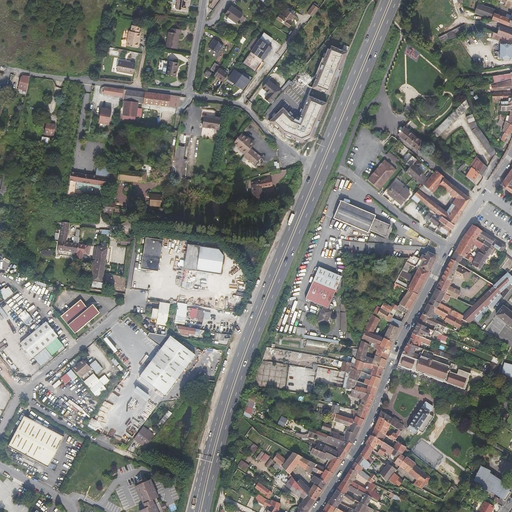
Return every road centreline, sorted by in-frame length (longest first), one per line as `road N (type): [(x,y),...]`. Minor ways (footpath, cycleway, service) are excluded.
road 1 (primary): [(205,511),(245,367),(397,0)]
road 2 (primary): [(384,0),(234,365),(194,511)]
road 3 (tertiary): [(449,246),(357,446),(314,511)]
road 4 (track): [(83,225),(275,239)]
road 5 (residential): [(0,70),(187,94)]
road 6 (unknown): [(364,186),(358,200),(339,200),(303,299),(323,334)]
road 7 (unclassified): [(20,395),(135,299)]
road 8 (residential): [(337,167),(449,246)]
